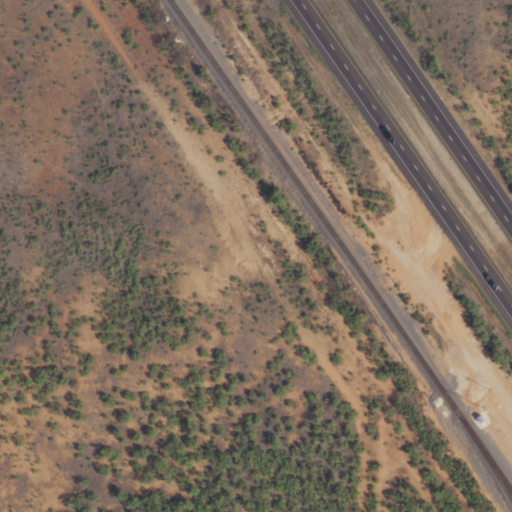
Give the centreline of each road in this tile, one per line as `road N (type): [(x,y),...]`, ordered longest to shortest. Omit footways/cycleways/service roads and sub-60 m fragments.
road 1 (trunk): [(302,0),(511,302)]
road 2 (trunk): [(511,223),(358,0)]
